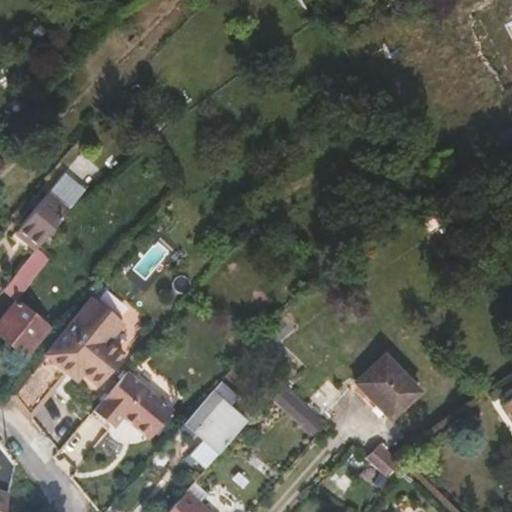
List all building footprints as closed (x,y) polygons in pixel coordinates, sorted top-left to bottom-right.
[(75,0),(71,4),(81,16),(100,0),(75,0)] [(65,172),(49,192),(69,209),(85,189),(65,172)] [(69,209),(49,192),(16,231),(37,249),(69,209)] [(433,208),(421,217),(432,233),(444,224),(433,208)] [(37,249),(2,290),(12,298),(28,279),(46,257),(37,249)] [(28,279),(12,298),(15,301),(32,282),(28,279)] [(123,323),(92,297),(12,394),(30,416),(66,373),(73,365),(82,373),(97,386),(124,354),(108,341),(123,323)] [(48,327),(15,301),(0,319),(0,335),(25,356),(48,327)] [(247,348),(237,360),(245,368),(255,356),(247,348)] [(417,391),(383,356),(355,382),(389,417),(417,391)] [(73,365),(66,373),(75,380),(82,373),(73,365)] [(172,410),(126,372),(92,411),(112,427),(122,416),(148,439),(172,410)] [(238,396),(220,380),(210,390),(229,406),(238,396)] [(281,387),(272,397),(312,434),(321,424),(281,387)] [(229,406),(210,390),(182,422),(195,434),(202,439),(188,454),(203,468),(217,453),(246,421),(229,406)] [(511,396),(495,408),(511,431),(511,396)] [(195,434),(182,422),(176,429),(189,441),(195,434)] [(378,443),(364,457),(380,472),(388,478),(397,462),(386,452),(378,443)] [(388,478),(380,472),(373,482),(381,488),(388,478)] [(208,511),(185,490),(166,511),(208,511)] [(123,511),(112,502),(103,511),(123,511)]
